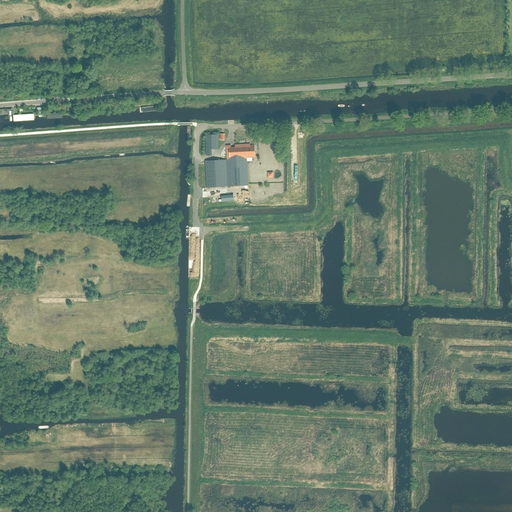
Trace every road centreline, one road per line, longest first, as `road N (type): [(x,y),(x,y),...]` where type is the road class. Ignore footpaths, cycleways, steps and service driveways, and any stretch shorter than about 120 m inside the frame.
road 1 (unclassified): [(196,159),(197,125),(511,108)]
road 2 (unclassified): [(183,92),(511,75)]
road 3 (unclassified): [(183,92),(0,103)]
